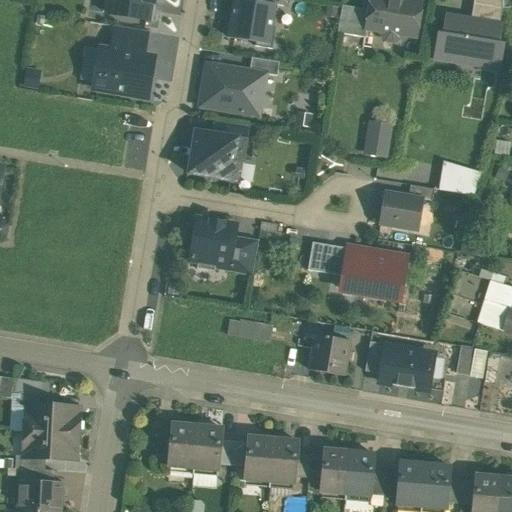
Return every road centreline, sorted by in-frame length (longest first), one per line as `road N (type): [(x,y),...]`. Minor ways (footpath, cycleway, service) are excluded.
road 1 (residential): [(121,372),(511,437)]
road 2 (residential): [(152,193),(195,0)]
road 3 (residential): [(152,193),(294,216),(344,206)]
road 4 (residential): [(121,372),(152,193)]
road 5 (residential): [(121,372),(97,511)]
road 6 (residential): [(0,350),(121,372)]
